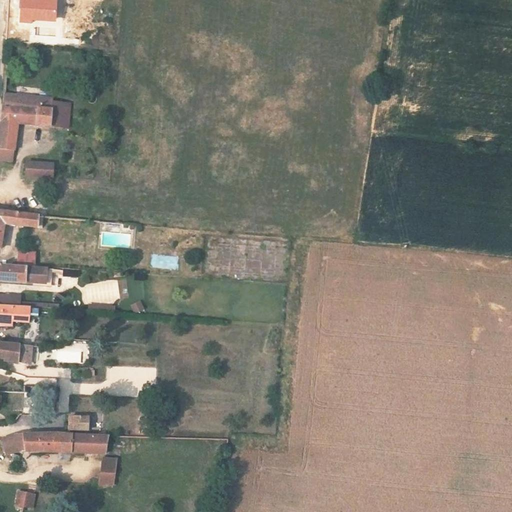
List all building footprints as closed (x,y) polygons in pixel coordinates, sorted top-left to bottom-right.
[(53,104),(52,108),(51,120),(51,121),(63,122),(65,109),(65,105),(53,104)] [(20,119),(51,120),(52,108),(1,106),(0,117),(0,144),(19,145),(20,119)] [(22,177),(52,179),(53,164),(24,161),(22,177)] [(0,211),(0,243),(3,225),(44,231),(46,219),(0,211)] [(6,266),(38,268),(39,256),(26,255),(25,260),(7,259),(6,266)] [(6,266),(0,265),(0,281),(47,284),(48,269),(38,268),(6,266)] [(118,280),(121,298),(129,297),(126,278),(118,280)] [(21,296),(0,294),(0,303),(20,305),(21,296)] [(140,300),(130,305),(134,314),(144,310),(140,300)] [(0,306),(0,324),(11,325),(11,318),(26,319),(26,309),(0,306)] [(0,357),(27,363),(28,347),(0,344),(0,357)] [(66,428),(86,429),(87,418),(69,418),(66,418),(66,428)] [(2,451),(105,455),(109,436),(17,434),(3,440),(2,451)] [(58,454),(57,461),(70,463),(70,455),(58,454)] [(117,458),(105,455),(100,483),(113,486),(117,458)] [(88,507),(89,491),(64,489),(62,505),(88,507)] [(28,495),(19,494),(19,508),(36,509),(37,500),(28,499),(28,495)]
